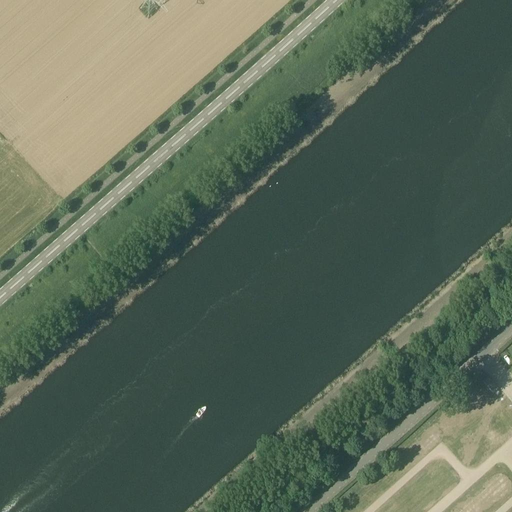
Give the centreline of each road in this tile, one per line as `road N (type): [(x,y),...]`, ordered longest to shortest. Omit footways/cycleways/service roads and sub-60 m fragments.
road 1 (secondary): [(0,298),(337,0)]
road 2 (unclassified): [(305,511),(511,326)]
